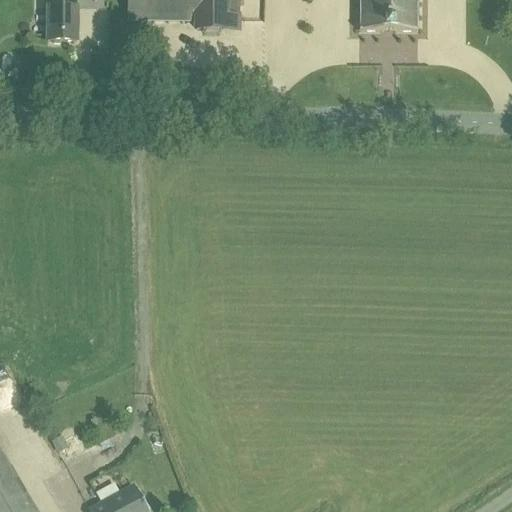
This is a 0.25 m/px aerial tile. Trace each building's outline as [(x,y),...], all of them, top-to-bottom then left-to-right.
[(75,43),(75,0),(51,0),(52,8),(47,8),(47,43),(51,43),(53,45),(59,45),(61,43),(75,43)] [(238,31),(238,0),(128,0),(128,22),(195,23),(195,31),(238,31)] [(359,0),(359,4),(358,4),(358,7),(359,7),(359,18),(358,18),(358,21),(359,21),(359,30),(358,30),(358,34),(417,34),(418,31),(416,31),(416,21),(417,21),(417,18),(416,18),(416,7),(417,7),(417,3),(416,3),(416,0),(359,0)] [(67,420),(47,433),(60,453),(80,440),(67,420)] [(89,511),(146,511),(132,486),(89,510),(89,511)]
